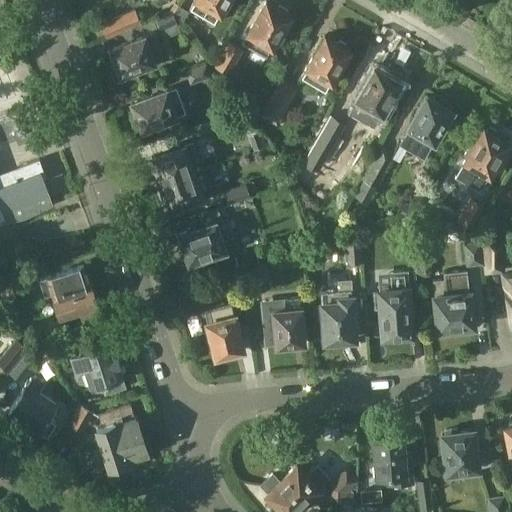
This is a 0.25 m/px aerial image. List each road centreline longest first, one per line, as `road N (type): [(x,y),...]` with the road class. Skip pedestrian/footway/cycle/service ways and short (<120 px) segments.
road 1 (residential): [(182,415),(38,0)]
road 2 (residential): [(182,415),(236,402),(511,376)]
road 3 (residential): [(511,70),(390,0)]
